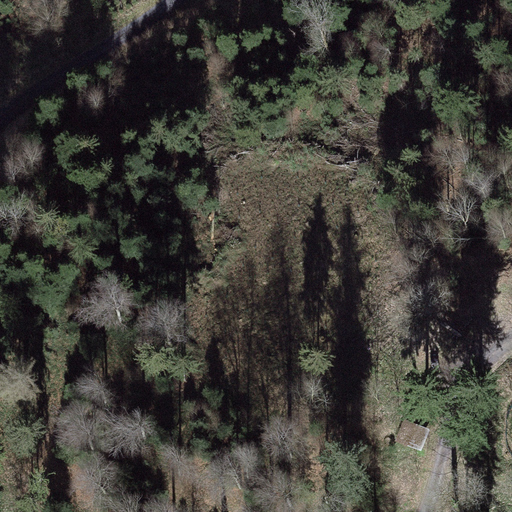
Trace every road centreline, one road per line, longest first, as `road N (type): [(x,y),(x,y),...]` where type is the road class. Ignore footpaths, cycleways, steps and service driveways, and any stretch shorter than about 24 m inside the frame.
road 1 (track): [(0,123),(176,0)]
road 2 (track): [(511,338),(467,384),(431,511)]
